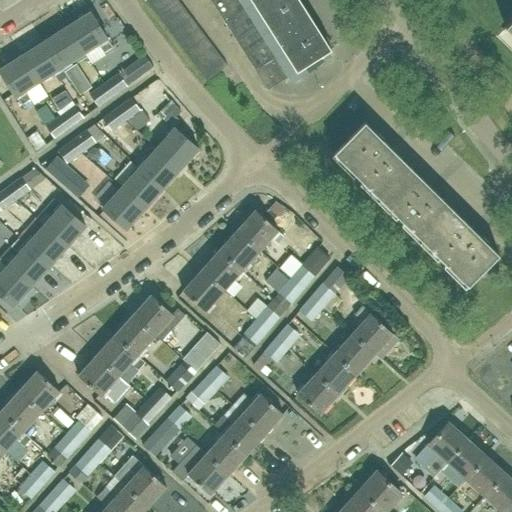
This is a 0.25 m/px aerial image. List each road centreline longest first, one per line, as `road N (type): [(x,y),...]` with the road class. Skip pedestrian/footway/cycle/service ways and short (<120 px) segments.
road 1 (residential): [(256,163),(0,359)]
road 2 (residential): [(444,372),(456,364),(256,163)]
road 3 (residential): [(197,0),(269,104),(301,116),(317,111),(401,28)]
road 4 (residential): [(259,511),(444,372)]
road 5 (residential): [(256,163),(179,87),(114,0)]
road 6 (tertiary): [(511,165),(401,28)]
